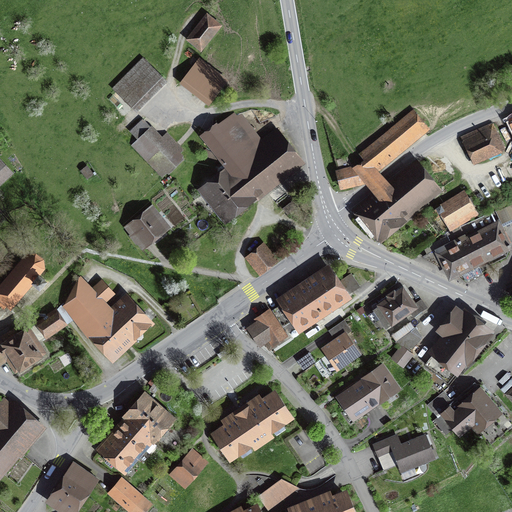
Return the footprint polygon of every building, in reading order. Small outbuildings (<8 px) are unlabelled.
[(204,7),(182,33),(208,54),(229,27),(204,7)] [(143,60),(115,88),(133,106),(161,78),(143,60)] [(200,60),(184,80),(210,101),(226,81),(200,60)] [(367,180),(368,181),(377,174),(374,170),(425,128),(412,111),(360,155),(366,162),(356,168),(338,172),(342,186),(367,180)] [(232,114),(203,134),(230,169),(228,171),(231,174),(266,146),(239,112),(232,114)] [(143,120),(131,132),(140,141),(134,147),(162,176),(180,159),(143,120)] [(491,123),(462,136),(474,163),(504,150),(491,123)] [(228,171),(200,194),(221,220),(300,158),(281,134),(266,146),(231,174),(228,171)] [(205,147),(201,154),(213,162),(217,155),(205,147)] [(0,191),(19,175),(3,157),(0,160),(0,191)] [(380,196),(381,195),(400,219),(439,187),(419,163),(389,188),(387,185),(385,183),(376,191),(377,192),(380,196)] [(381,179),(377,174),(368,181),(372,186),(376,191),(385,183),(381,179)] [(465,192),(436,210),(450,231),(478,212),(477,210),(465,192)] [(380,236),(400,219),(381,195),(380,196),(378,197),(376,196),(359,210),(380,236)] [(130,226),(134,232),(130,235),(137,243),(141,239),(144,244),(165,228),(151,210),(130,226)] [(434,252),(450,282),(511,248),(511,247),(497,219),(434,252)] [(262,249),(252,257),(262,269),(272,261),(262,249)] [(42,273),(47,268),(46,258),(40,255),(32,255),(0,289),(0,294),(3,297),(0,300),(0,302),(8,310),(10,308),(15,311),(40,284),(43,287),(50,279),(42,273)] [(333,269),(272,309),(288,333),(295,328),(299,334),(352,299),(349,294),(341,281),(333,269)] [(351,274),(341,281),(349,294),(360,287),(351,274)] [(74,317),(85,329),(110,309),(105,304),(116,293),(104,281),(93,290),(79,276),(57,313),(64,325),(74,317)] [(402,287),(372,308),(386,327),(409,311),(413,317),(427,308),(421,300),(414,305),(402,287)] [(126,296),(110,309),(85,329),(108,359),(151,322),(126,296)] [(439,329),(447,336),(425,363),(435,372),(426,383),(439,393),(488,332),(465,314),(464,316),(455,309),(439,329)] [(268,312),(257,319),(259,322),(273,343),(284,336),(268,312)] [(40,323),(47,335),(64,325),(57,313),(40,323)] [(32,329),(28,321),(0,337),(0,362),(9,357),(18,372),(48,355),(41,343),(32,329)] [(274,345),(273,343),(259,322),(249,329),(259,344),(263,341),(269,349),(274,345)] [(411,323),(392,335),(396,341),(402,346),(392,358),(403,366),(412,354),(408,351),(410,348),(412,349),(421,338),(411,323)] [(344,331),(316,352),(331,373),(359,352),(344,331)] [(228,349),(225,346),(218,351),(220,354),(228,349)] [(363,378),(382,403),(401,389),(383,363),(363,378)] [(382,403),(363,378),(333,399),(352,425),(382,403)] [(511,421),(480,385),(453,409),(450,406),(438,416),(457,438),(474,423),(489,441),(511,421)] [(275,387),(208,428),(230,464),(297,422),(275,387)] [(124,473),(173,418),(148,395),(137,407),(123,423),(117,431),(107,442),(99,451),(124,473)] [(0,473),(42,425),(22,406),(17,412),(4,401),(0,405),(0,473)] [(393,436),(372,445),(384,471),(397,465),(401,474),(438,458),(427,433),(398,446),(393,436)] [(192,450),(174,472),(191,485),(208,464),(192,450)] [(79,460),(49,500),(64,511),(80,511),(105,480),(79,460)] [(129,485),(123,480),(112,492),(134,511),(142,511),(150,504),(145,500),(137,493),(129,485)] [(352,511),(345,491),(331,497),(329,493),(289,509),(290,511),(352,511)]
